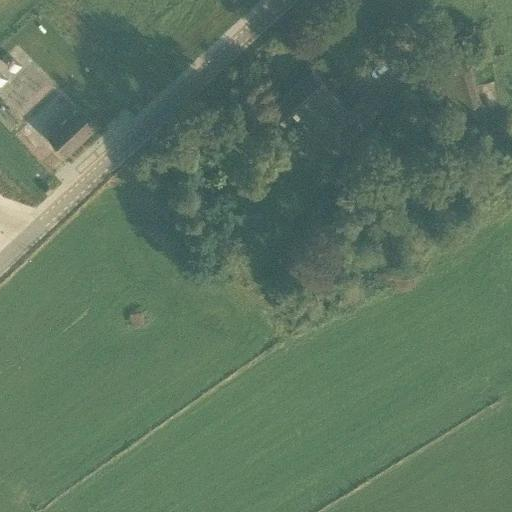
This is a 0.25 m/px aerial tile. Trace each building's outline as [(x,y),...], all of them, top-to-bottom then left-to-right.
[(312,69),(270,108),(285,124),(299,111),(335,150),(383,104),(368,88),(347,107),(337,97),(313,71),(314,70),(312,69)] [(466,70),(449,75),(460,109),(477,103),(466,70)] [(66,153),(95,126),(78,108),(49,136),(66,153)] [(42,142),(35,149),(51,166),(58,159),(42,142)] [(28,164),(0,191),(0,193),(9,203),(38,175),(28,164)]
